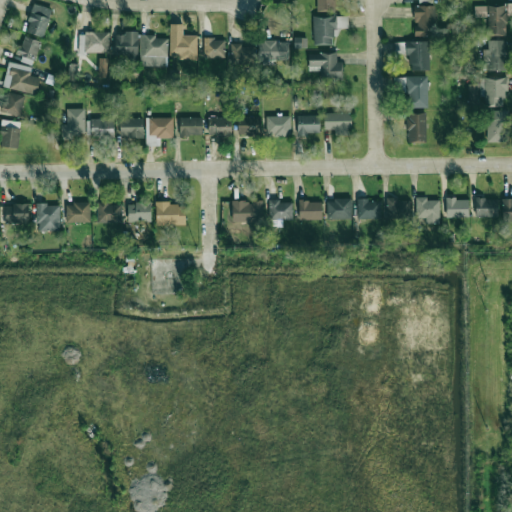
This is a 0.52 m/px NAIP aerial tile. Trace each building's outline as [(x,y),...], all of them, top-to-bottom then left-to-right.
[(334,11),(334,0),(316,0),(316,11),(334,11)] [(42,37),(52,9),(34,3),(24,31),(42,37)] [(413,5),(414,36),(435,35),(434,5),(413,5)] [(474,17),(487,16),(487,36),(506,35),(505,5),(473,5),(474,17)] [(312,45),(332,44),(332,28),(347,28),(347,16),(312,16),(312,45)] [(182,23),(169,23),(169,55),(178,55),(177,59),(196,59),(196,35),(182,35),(182,23)] [(108,31),(78,32),(78,53),(108,52),(108,31)] [(137,32),(115,31),(114,54),(128,54),(128,61),(137,61),(137,32)] [(40,40),(22,36),(16,55),(35,60),(40,40)] [(166,66),(167,36),(139,36),(139,66),(166,66)] [(293,47),(304,47),(304,37),(293,37),(293,47)] [(224,57),(224,38),(203,38),(203,57),(224,57)] [(504,39),(482,40),(482,70),(505,70),(504,39)] [(287,40),(259,41),(259,64),(275,64),(274,59),(288,59),(287,40)] [(406,70),(428,70),(428,41),(407,41),(406,70)] [(230,63),(252,64),(252,45),(230,44),(230,63)] [(342,79),(341,61),(336,61),(336,53),(308,53),(308,71),(319,71),(319,79),(342,79)] [(105,77),(106,58),(99,58),(98,77),(105,77)] [(31,65),(6,62),(3,88),(36,93),(38,76),(30,75),(31,65)] [(427,107),(427,76),(393,76),(393,89),(405,88),(405,107),(427,107)] [(505,105),(504,77),(478,78),(479,95),(483,95),(484,106),(505,105)] [(468,101),(477,101),(477,84),(468,84),(468,101)] [(23,94),(4,92),(2,113),(21,115),(23,94)] [(84,108),(66,108),(66,124),(60,124),(61,139),(72,139),(72,133),(84,133),(84,108)] [(486,142),(508,141),(508,110),(485,110),(486,142)] [(323,129),(334,129),(334,134),(350,134),(350,112),(323,112),(323,129)] [(425,113),(406,113),(405,141),(425,141),(425,113)] [(113,137),(112,114),(94,114),(94,119),(85,119),(86,137),(113,137)] [(266,136),(290,136),(290,115),(265,116),(266,136)] [(318,115),(296,115),(297,134),(319,134),(318,115)] [(201,117),(179,116),(179,134),(201,135),(201,117)] [(208,136),(230,136),(230,116),(207,116),(208,136)] [(259,117),(237,116),(236,134),(258,135),(259,117)] [(142,117),(119,118),(119,137),(143,137),(142,117)] [(172,117),(145,117),(145,145),(160,145),(160,138),(172,138),(172,117)] [(0,145),(17,148),(21,122),(2,119),(0,132),(0,145)] [(385,198),(386,218),(409,217),(408,197),(385,198)] [(475,217),(497,216),(497,197),(474,198),(475,217)] [(292,219),(291,202),(279,202),(279,198),(268,199),(268,220),(292,219)] [(351,198),(326,199),(327,219),(351,219),(351,198)] [(438,198),(415,198),(415,217),(425,217),(425,223),(439,223),(438,198)] [(445,198),(445,217),(468,216),(468,198),(445,198)] [(380,218),(380,199),(356,200),(357,219),(380,218)] [(511,199),(501,200),(502,222),(511,221),(511,199)] [(261,221),(262,201),(231,200),(231,221),(261,221)] [(298,219),(322,219),(322,200),(298,200),(298,219)] [(97,222),(120,222),(120,204),(108,204),(108,201),(96,201),(97,222)] [(89,202),(65,203),(65,222),(89,221),(89,202)] [(150,221),(150,202),(127,202),(127,221),(150,221)] [(184,225),(184,202),(155,203),(155,225),(184,225)] [(28,203),(4,204),(5,223),(28,223),(28,203)] [(59,204),(36,204),(36,231),(59,230),(59,204)]
